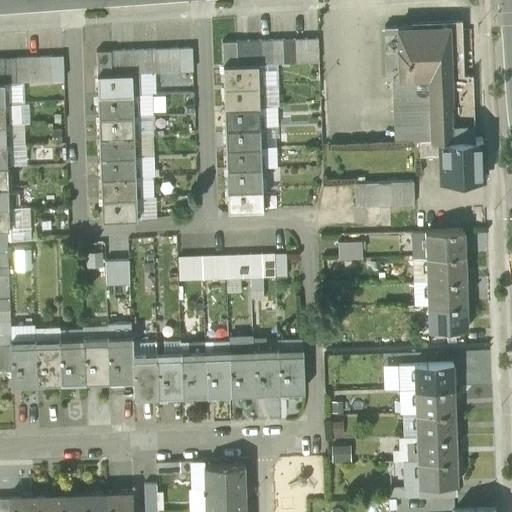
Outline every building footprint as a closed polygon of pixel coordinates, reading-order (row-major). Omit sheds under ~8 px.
[(455,23),(384,26),(386,79),(393,78),(395,141),(420,140),(428,139),(437,139),(474,137),(472,73),(457,74),(455,23)] [(317,39),(306,40),(306,62),(318,62),(317,39)] [(283,40),(272,41),(273,63),(276,63),(284,63),(283,40)] [(295,40),(283,40),(284,63),(295,63),(295,40)] [(306,40),(295,40),(295,63),(306,62),(306,40)] [(260,41),(248,42),(249,64),(257,64),(261,64),(260,41)] [(272,41),(260,41),(261,64),(273,63),(272,41)] [(236,42),(223,42),(224,65),(236,65),(236,42)] [(248,42),(236,42),(236,65),(249,64),(248,42)] [(192,48),(179,49),(180,71),(193,71),(192,48)] [(168,49),(157,50),(158,72),(169,72),(168,49)] [(179,49),(168,49),(169,72),(180,71),(179,49)] [(133,50),(122,51),(123,73),(130,73),(134,73),(133,50)] [(145,50),(133,50),(134,73),(137,73),(146,72),(145,50)] [(157,50),(145,50),(146,72),(158,72),(157,50)] [(49,51),(37,52),(39,82),(50,81),(49,51)] [(61,51),(49,51),(50,81),(62,81),(61,51)] [(123,73),(111,74),(110,51),(96,51),(97,96),(131,95),(130,73),(123,73)] [(122,51),(110,51),(111,74),(123,73),(122,51)] [(26,52),(14,53),(15,83),(27,82),(26,52)] [(37,52),(26,52),(27,82),(39,82),(37,52)] [(14,53),(3,53),(4,83),(15,83),(14,53)] [(261,64),(257,64),(258,86),(277,85),(276,63),(273,63),(261,64)] [(236,65),(224,65),(224,87),(258,86),(257,64),(249,64),(236,65)] [(277,85),(258,86),(258,106),(278,105),(277,85)] [(258,86),(224,87),(225,107),(258,106),(258,86)] [(138,95),(131,95),(132,115),(151,114),(151,94),(138,95)] [(131,95),(97,96),(98,116),(132,115),(131,95)] [(23,103),(3,104),(4,125),(24,124),(23,124),(22,104),(23,104),(23,103)] [(258,106),(225,107),(226,128),(259,126),(258,106)] [(151,114),(132,115),(132,136),(151,136),(151,114)] [(132,115),(98,116),(98,137),(132,136),(132,115)] [(259,126),(226,128),(226,148),(260,147),(259,126)] [(132,136),(98,137),(99,157),(133,156),(132,136)] [(151,136),(132,136),(133,156),(151,156),(151,136)] [(474,137),(437,139),(438,155),(439,172),(433,173),(433,180),(483,178),(481,137),(474,137)] [(428,139),(420,140),(420,155),(428,155),(428,139)] [(437,139),(428,139),(428,155),(438,155),(437,139)] [(260,147),(226,148),(227,169),(260,168),(260,147)] [(133,156),(99,157),(100,178),(134,177),(133,156)] [(151,156),(133,156),(134,177),(153,176),(153,156),(151,156)] [(260,168),(227,169),(227,190),(261,189),(260,168)] [(134,177),(100,178),(100,199),(134,198),(134,177)] [(401,181),(390,182),(391,205),(402,205),(401,181)] [(413,181),(401,181),(402,205),(414,205),(413,181)] [(379,182),(367,183),(368,206),(380,206),(379,182)] [(390,182),(379,182),(380,206),(391,205),(390,182)] [(367,183),(355,183),(356,207),(368,206),(367,183)] [(261,189),(227,190),(228,211),(261,210),(261,189)] [(134,198),(100,199),(101,221),(135,219),(134,198)] [(28,206),(7,207),(8,229),(8,241),(30,240),(28,206)] [(463,229),(426,231),(426,255),(464,254),(463,229)] [(415,255),(426,255),(426,231),(414,231),(415,255)] [(361,241),(338,242),(338,259),(362,258),(361,241)] [(273,253),(261,254),(262,277),(274,277),(273,253)] [(285,253),(273,253),(274,277),(286,277),(285,253)] [(261,254),(225,255),(226,278),(262,277),(261,254)] [(464,254),(426,255),(427,279),(465,278),(464,254)] [(224,255),(200,256),(201,279),(225,278),(224,255)] [(200,256),(176,256),(177,280),(201,279),(200,256)] [(103,282),(125,282),(125,258),(102,258),(103,282)] [(465,278),(427,279),(428,303),(466,302),(465,278)] [(8,288),(0,288),(0,300),(8,300),(8,288)] [(8,300),(0,300),(0,311),(9,311),(8,300)] [(466,302),(428,303),(428,304),(429,330),(467,328),(466,302)] [(428,304),(416,305),(417,336),(429,336),(429,330),(428,304)] [(9,311),(0,311),(0,322),(9,323),(9,311)] [(9,323),(0,322),(0,334),(9,334),(9,325),(9,323)] [(129,323),(105,324),(106,342),(130,341),(129,323)] [(33,324),(9,325),(9,334),(10,345),(34,344),(34,328),(33,324)] [(9,334),(0,334),(0,345),(10,345),(9,334)] [(251,338),(228,340),(228,350),(228,356),(252,355),(252,342),(251,338)] [(178,340),(162,340),(163,358),(179,358),(179,343),(178,340)] [(130,341),(106,342),(107,381),(131,380),(131,359),(130,341)] [(227,341),(203,342),(204,357),(228,356),(228,350),(227,350),(227,341)] [(275,341),(252,342),(252,355),(277,355),(276,349),(275,341)] [(106,342),(82,343),(84,382),(107,381),(106,342)] [(203,342),(179,343),(179,358),(204,357),(203,342)] [(58,343),(34,344),(36,383),(60,382),(58,343)] [(82,343),(58,343),(60,382),(84,382),(82,343)] [(34,344),(10,345),(11,369),(11,384),(36,383),(34,344)] [(10,345),(0,345),(0,369),(11,369),(10,345)] [(301,354),(277,355),(278,395),(303,394),(301,354)] [(252,355),(228,356),(229,396),(254,395),(252,355)] [(277,355),(252,355),(254,395),(278,395),(277,355)] [(228,356),(204,357),(205,397),(229,396),(228,356)] [(204,357),(179,358),(180,398),(205,397),(204,357)] [(163,358),(155,359),(157,399),(180,398),(179,358),(163,358)] [(155,359),(131,359),(131,380),(132,399),(157,399),(155,359)] [(451,362),(413,364),(414,388),(452,387),(451,362)] [(452,387),(414,388),(415,412),(453,411),(452,387)] [(453,411),(415,412),(416,437),(454,435),(453,411)] [(454,435),(416,437),(417,460),(455,459),(454,435)] [(455,459),(417,460),(417,485),(456,484),(455,459)] [(191,461),(155,462),(156,474),(191,473),(191,461)] [(243,464),(203,465),(204,488),(244,487),(243,464)] [(156,511),(156,484),(144,484),(144,511),(156,511)] [(456,484),(417,485),(418,498),(456,496),(456,484)] [(244,487),(204,488),(205,511),(245,509),(244,487)] [(132,511),(132,493),(106,494),(106,511),(132,511)] [(106,511),(106,494),(82,495),(82,511),(106,511)] [(82,511),(82,495),(57,496),(57,511),(82,511)] [(57,511),(57,496),(33,497),(33,511),(57,511)] [(33,511),(33,497),(0,497),(0,511),(33,511)]
